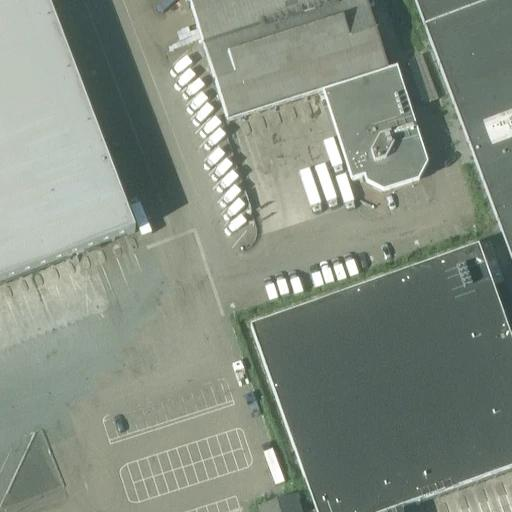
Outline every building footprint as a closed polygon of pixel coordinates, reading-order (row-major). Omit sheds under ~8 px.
[(0,0),(0,284),(134,234),(132,230),(44,0),(0,0)] [(187,0),(190,8),(191,12),(195,25),(222,110),(227,124),(231,123),(323,94),(322,94),(388,73),(388,72),(383,56),(376,35),(364,0),(187,0)] [(413,0),(424,29),(502,0),(413,0)] [(511,0),(502,0),(424,29),(511,264),(511,0)] [(323,94),(351,182),(363,178),(365,185),(381,193),(384,194),(392,192),(391,190),(417,181),(426,164),(395,70),(388,72),(388,73),(322,94),(323,94)] [(250,328),(314,511),(400,511),(400,510),(511,470),(511,344),(491,287),(502,283),(488,244),(477,248),(477,247),(250,328)] [(501,313),(511,309),(511,307),(505,287),(493,291),(501,313)] [(261,511),(299,511),(296,501),(261,511)]
